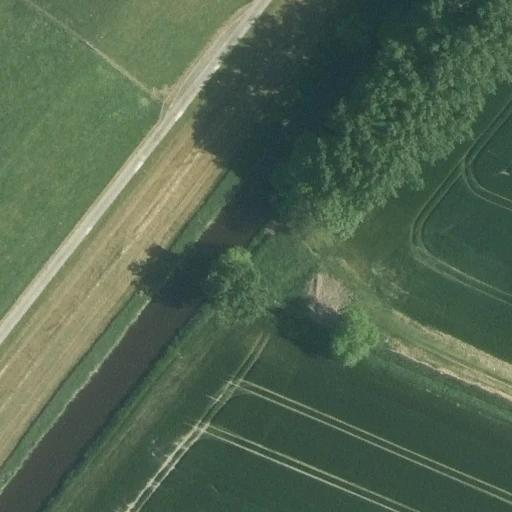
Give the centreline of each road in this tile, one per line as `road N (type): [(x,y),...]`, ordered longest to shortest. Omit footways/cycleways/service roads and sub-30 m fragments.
road 1 (track): [(265,0),(0,336)]
road 2 (track): [(511,382),(320,301)]
